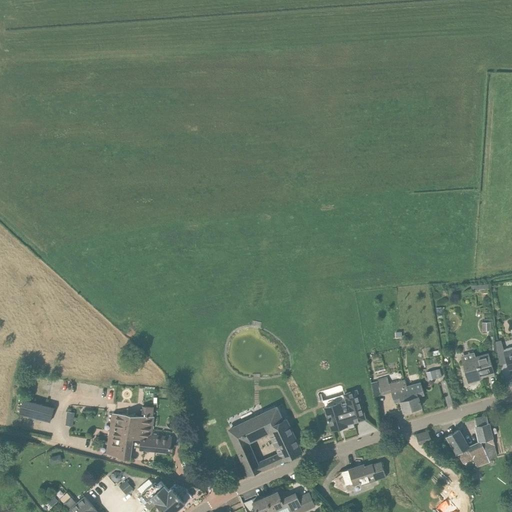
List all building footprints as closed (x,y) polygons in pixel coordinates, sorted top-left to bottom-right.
[(491,331),(491,322),(481,322),(482,331),(491,331)] [(494,373),(488,352),(475,356),(474,352),(460,356),(468,383),(477,380),(476,376),(480,375),(480,377),(494,373)] [(426,372),(428,380),(442,377),(440,368),(426,372)] [(421,406),(418,397),(424,395),(420,382),(407,386),(405,379),(389,384),(387,377),(376,379),(381,396),(392,393),(395,403),(401,401),(404,411),(410,410),(411,412),(414,411),(415,408),(421,406)] [(353,422),(365,418),(356,390),(344,394),(346,402),(340,404),(340,403),(325,408),(328,419),(327,419),(328,421),(329,421),(332,431),(347,426),(346,423),(352,421),(353,422)] [(23,400),(20,413),(50,421),(53,408),(23,400)] [(152,435),(154,417),(154,416),(153,416),(154,406),(142,405),(141,414),(113,412),(113,413),(106,454),(119,457),(119,458),(129,459),(132,438),(141,439),(140,449),(170,452),(171,437),(152,435)] [(229,430),(250,475),(283,460),(301,452),(286,419),(283,421),(277,409),(229,430)] [(67,416),(65,425),(73,426),(74,417),(67,416)] [(355,428),(353,422),(352,421),(346,423),(346,424),(347,426),(348,431),(355,428)] [(491,439),(488,425),(488,423),(476,425),(480,442),(469,448),(458,430),(447,436),(463,464),(473,459),(477,467),(488,462),(490,461),(489,459),(495,457),(491,439)] [(421,450),(433,446),(428,431),(416,435),(421,450)] [(54,463),(64,459),(61,452),(51,456),(54,463)] [(361,485),(378,480),(372,464),(361,467),(360,465),(348,469),(351,479),(353,486),(361,483),(361,485)] [(121,474),(118,471),(114,471),(111,474),(111,478),(114,481),(118,481),(121,479),(121,474)] [(153,483),(149,478),(137,488),(141,494),(138,497),(149,510),(157,503),(164,511),(174,511),(192,496),(184,487),(175,483),(171,487),(168,489),(161,480),(155,485),(153,483)] [(281,499),(277,491),(265,496),(271,511),(273,511),(288,506),(290,511),(303,511),(315,507),(302,479),(290,484),(294,493),(281,499)] [(126,495),(134,489),(126,480),(119,486),(126,495)] [(57,500),(52,494),(46,500),(52,505),(57,500)] [(440,511),(464,511),(468,509),(452,494),(437,509),(440,511)] [(73,495),(66,501),(69,506),(77,500),(73,495)] [(97,511),(96,510),(96,509),(85,496),(70,510),(71,511),(97,511)] [(271,511),(265,496),(258,500),(257,497),(242,504),(245,511),(251,511),(252,511),(271,511)]
